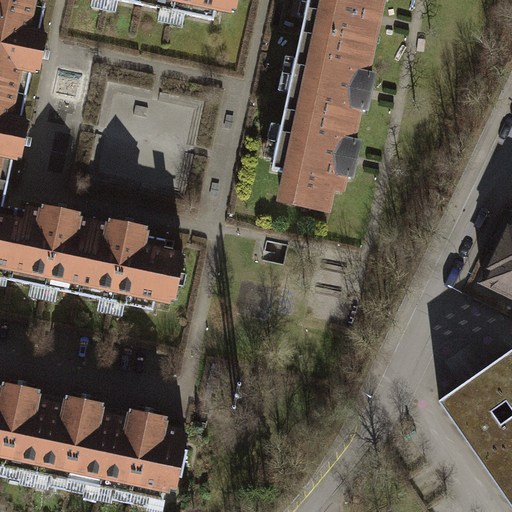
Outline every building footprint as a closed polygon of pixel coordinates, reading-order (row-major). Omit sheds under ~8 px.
[(0,0),(0,90),(27,96),(32,71),(38,73),(46,36),(40,35),(45,8),(33,5),(33,0),(0,0)] [(140,0),(140,5),(214,21),(217,9),(234,12),(236,0),(140,0)] [(309,0),(302,33),(372,48),(382,0),(309,0)] [(366,73),(372,48),(302,33),(285,110),(355,125),(358,110),(366,111),(374,75),(366,73)] [(0,90),(0,181),(9,183),(14,158),(20,159),(28,123),(21,121),(27,96),(0,90)] [(352,141),(355,125),(285,110),(272,171),(287,174),(281,201),(329,211),(333,190),(341,192),(344,177),(351,179),(359,142),(352,141)] [(0,278),(12,281),(27,211),(4,206),(9,183),(0,181),(0,278)] [(12,281),(79,295),(94,225),(79,222),(80,216),(43,208),(42,214),(27,211),(12,281)] [(511,221),(483,283),(511,296),(511,221)] [(109,228),(94,225),(79,295),(154,310),(156,298),(173,302),(183,257),(166,253),(167,248),(173,250),(175,242),(146,236),(147,230),(110,222),(109,228)] [(511,350),(475,376),(439,401),(511,506),(511,350)] [(23,471),(37,473),(51,406),(37,403),(39,392),(4,385),(2,395),(0,394),(0,476),(21,481),(23,471)] [(86,484),(101,487),(115,419),(101,416),(103,406),(68,398),(66,409),(51,406),(37,473),(51,476),(49,487),(84,494),(86,484)] [(129,422),(115,419),(101,487),(115,490),(113,500),(148,507),(150,497),(164,500),(166,488),(173,489),(175,476),(182,478),(188,450),(181,449),(185,433),(164,429),(166,419),(131,412),(129,422)]
